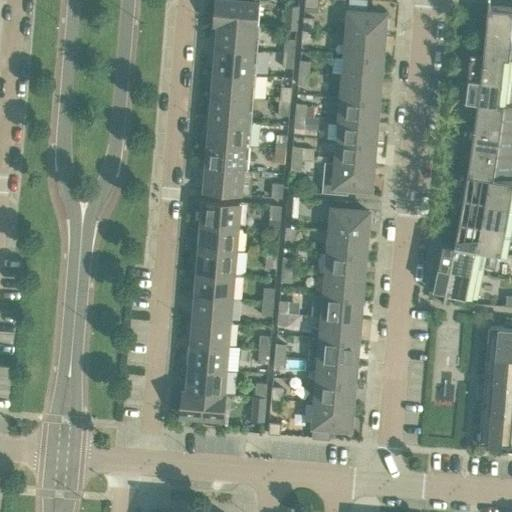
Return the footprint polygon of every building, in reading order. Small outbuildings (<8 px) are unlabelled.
[(214,0),(213,22),(216,22),(258,25),(260,1),(256,0),(255,0),(214,0)] [(350,0),(347,33),(383,36),(385,13),(365,11),(365,0),(350,0)] [(284,28),(296,29),(298,5),(287,4),(284,28)] [(511,7),(487,5),(485,30),(511,32),(511,7)] [(303,17),(302,29),(313,29),(314,17),(303,17)] [(260,25),(258,25),(216,22),(214,36),(217,36),(216,46),(257,49),(260,25)] [(312,41),(313,29),(302,29),(301,41),(312,41)] [(511,56),(511,32),(485,30),(483,53),(483,54),(511,56)] [(381,57),(383,36),(347,33),(345,54),(381,57)] [(284,38),(283,52),(294,53),(295,39),(284,38)] [(255,73),(257,49),(216,46),(216,56),(213,56),(212,70),(255,73)] [(293,67),(294,53),(283,52),(282,66),(293,67)] [(511,56),(483,54),(483,53),(470,52),(468,69),(472,69),(472,76),(511,81),(511,56)] [(379,79),(381,57),(345,54),(344,76),(379,79)] [(300,60),(299,72),(309,73),(310,61),(300,60)] [(253,97),(255,73),(212,70),(210,84),(213,84),(212,94),(253,97)] [(308,85),(309,73),(299,72),(298,84),(308,85)] [(378,100),(379,79),(344,76),(342,97),(378,100)] [(511,81),(472,76),(471,83),(466,83),(464,100),(477,102),(477,101),(510,105),(511,105),(511,81)] [(280,85),(279,100),(290,101),(291,86),(280,85)] [(251,121),(253,97),(212,94),(211,104),(209,103),(207,117),(251,121)] [(376,122),(378,100),(342,97),(340,119),(376,122)] [(289,115),(290,101),(279,100),(278,114),(289,115)] [(511,130),(511,105),(510,105),(477,101),(477,102),(474,125),(511,130)] [(296,103),(295,115),(305,116),(306,104),(296,103)] [(304,128),(305,116),(295,115),(294,127),(304,128)] [(249,145),(251,121),(207,117),(206,131),(209,132),(208,142),(249,145)] [(374,143),(376,122),(340,119),(338,140),(374,143)] [(511,130),(474,125),(470,149),(511,154),(511,130)] [(276,133),(275,147),(286,148),(287,134),(276,133)] [(372,165),(374,143),(338,140),(336,162),(372,165)] [(247,170),(249,145),(208,142),(207,152),(205,151),(203,165),(243,169),(242,169),(247,170)] [(292,146),(291,157),(302,158),(303,146),(292,146)] [(285,163),(286,148),(275,147),(274,162),(285,163)] [(510,179),(511,167),(511,154),(470,149),(467,172),(510,179)] [(300,170),(302,158),(291,157),(290,170),(300,170)] [(372,165),(336,162),(324,161),(322,192),(347,194),(348,185),(370,187),(372,165)] [(252,170),(247,170),(242,169),(243,169),(203,165),(201,190),(250,194),(252,170)] [(511,179),(510,179),(467,172),(466,175),(467,176),(468,173),(472,174),(474,189),(464,190),(463,196),(511,204),(511,179)] [(282,197),(283,183),(272,182),(271,196),(282,197)] [(511,229),(511,221),(511,204),(463,196),(462,199),(463,199),(464,197),(468,198),(470,212),(460,213),(459,220),(511,229)] [(201,198),(199,222),(238,226),(240,201),(201,198)] [(269,218),(280,219),(281,205),(270,204),(269,218)] [(332,207),(330,229),(366,233),(368,210),(332,207)] [(287,214),(286,226),(296,226),(297,214),(287,214)] [(455,237),(454,243),(486,250),(506,254),(511,229),(459,220),(455,237)] [(236,250),(238,226),(199,222),(197,236),(200,236),(199,246),(236,250)] [(295,238),(296,226),(286,226),(285,238),(295,238)] [(364,254),(366,233),(330,229),(328,251),(364,254)] [(267,239),(266,252),(277,253),(278,239),(267,239)] [(482,273),(486,250),(454,243),(441,240),(438,257),(443,258),(441,265),(482,273)] [(234,274),(236,250),(199,246),(198,256),(196,256),(194,270),(234,274)] [(363,275),(364,254),(328,251),(327,272),(363,275)] [(276,267),(277,253),(266,252),(265,266),(276,267)] [(283,256),(282,269),(292,269),(293,257),(283,256)] [(476,298),(482,273),(441,265),(440,272),(435,271),(432,288),(444,291),(442,300),(443,301),(445,291),(476,298)] [(291,281),(292,269),(282,269),(281,281),(291,281)] [(231,297),(234,274),(194,270),(193,284),(196,284),(195,294),(231,297)] [(361,297),(363,275),(327,272),(325,294),(361,297)] [(263,286),(262,300),(273,301),(274,287),(263,286)] [(325,294),(314,293),(312,315),(323,315),(359,319),(361,297),(325,294)] [(229,321),(231,297),(195,294),(194,304),(192,304),(190,318),(229,321)] [(272,315),(273,301),(262,300),(261,314),(272,315)] [(279,300),(278,312),(288,312),(289,300),(279,300)] [(287,324),(288,312),(278,312),(277,324),(287,324)] [(357,340),(359,319),(323,315),(321,337),(357,340)] [(227,345),(229,321),(190,318),(189,332),(192,332),(191,342),(227,345)] [(489,324),(486,354),(511,356),(511,322),(504,322),(504,326),(489,324)] [(260,334),(258,348),(269,349),(271,335),(260,334)] [(355,362),(357,340),(321,337),(319,359),(355,362)] [(225,369),(227,345),(191,342),(190,352),(187,352),(186,366),(225,369)] [(276,343),(274,355),(285,356),(286,344),(276,343)] [(268,363),(269,349),(258,348),(257,362),(268,363)] [(511,385),(511,356),(486,354),(484,383),(511,385)] [(284,368),(285,356),(274,355),(273,367),(284,368)] [(353,383),(355,362),(319,359),(317,380),(353,383)] [(223,392),(225,369),(186,366),(185,380),(188,380),(187,389),(187,390),(223,393),(223,392)] [(351,405),(353,383),(317,380),(316,402),(351,405)] [(256,381),(255,396),(265,396),(267,382),(256,381)] [(511,414),(511,385),(484,383),(482,412),(511,414)] [(272,386),(271,397),(281,398),(282,386),(272,386)] [(226,393),(223,392),(223,393),(187,390),(187,389),(181,389),(179,414),(203,416),(202,422),(205,423),(209,423),(212,424),(215,424),(220,423),(220,418),(224,418),(226,393)] [(265,396),(255,396),(253,396),(251,419),(263,420),(265,396)] [(280,410),(281,398),(271,397),(270,410),(280,410)] [(350,427),(351,405),(316,402),(313,436),(328,437),(329,426),(350,427)] [(510,442),(511,420),(511,414),(482,412),(479,440),(478,439),(478,441),(511,444),(511,442),(510,442)] [(268,432),(280,434),(281,422),(269,421),(268,432)]
